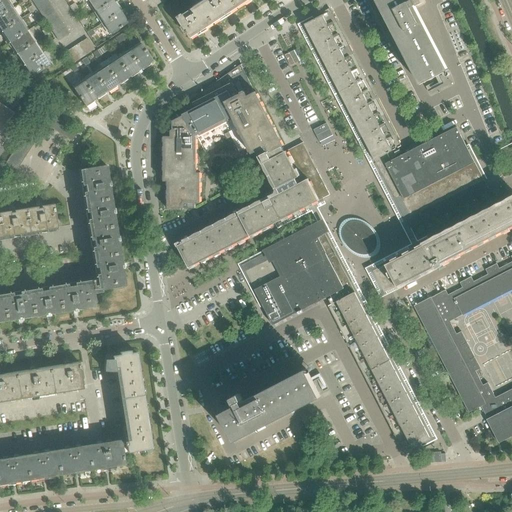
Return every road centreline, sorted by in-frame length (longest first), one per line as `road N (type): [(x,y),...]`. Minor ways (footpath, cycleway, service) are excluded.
road 1 (residential): [(511,469),(189,500)]
road 2 (residential): [(161,324),(136,145),(143,118),(189,74)]
road 3 (residential): [(189,500),(161,324)]
road 4 (residential): [(0,350),(161,324)]
road 5 (residential): [(189,74),(303,0)]
road 6 (residential): [(189,500),(64,511)]
